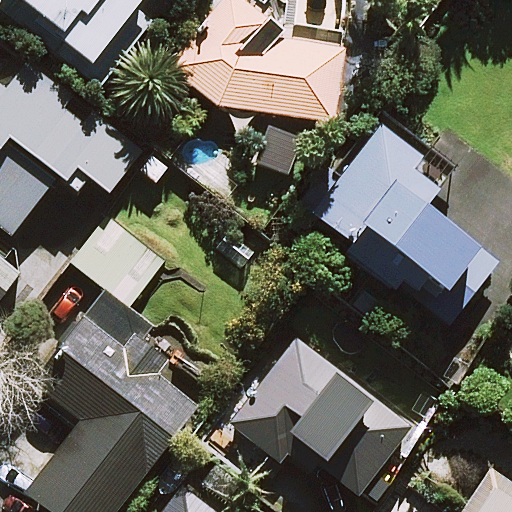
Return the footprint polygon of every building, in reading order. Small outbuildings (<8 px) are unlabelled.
[(141,0),(2,0),(61,46),(56,52),(85,75),(144,2),(141,0)] [(280,2),(278,0),(222,0),(170,67),(233,117),(231,134),(246,136),(250,110),(333,122),(344,44),(276,34),(280,2)] [(141,150),(28,63),(8,89),(0,82),(0,226),(11,235),(57,176),(75,189),(87,174),(109,191),(141,150)] [(448,175),(379,118),(306,206),(351,243),(342,254),(389,293),(398,281),(448,322),(496,263),(424,204),(448,175)] [(167,264),(107,218),(72,263),(104,287),(32,381),(83,420),(28,492),(53,511),(114,511),(198,403),(161,375),(180,350),(130,312),(167,264)] [(0,296),(19,272),(0,257),(0,296)] [(289,430),(326,459),(319,467),(360,499),(415,430),(399,417),(297,338),(231,424),(270,454),(289,430)] [(511,511),(511,482),(492,469),(462,511),(511,511)] [(233,511),(190,480),(166,511),(233,511)]
